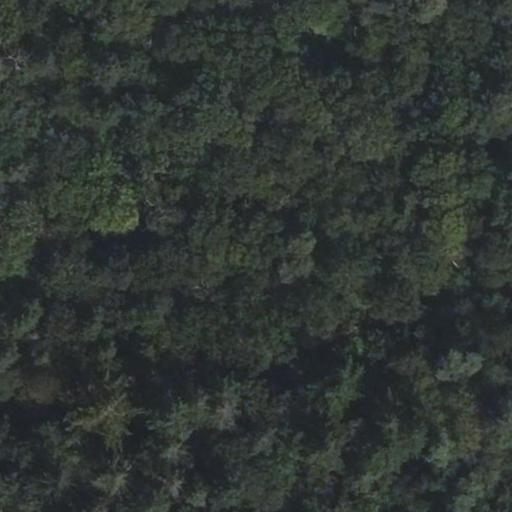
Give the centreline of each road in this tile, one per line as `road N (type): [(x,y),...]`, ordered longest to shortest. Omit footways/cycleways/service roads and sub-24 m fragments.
road 1 (track): [(511,312),(0,427)]
road 2 (track): [(511,167),(250,0)]
